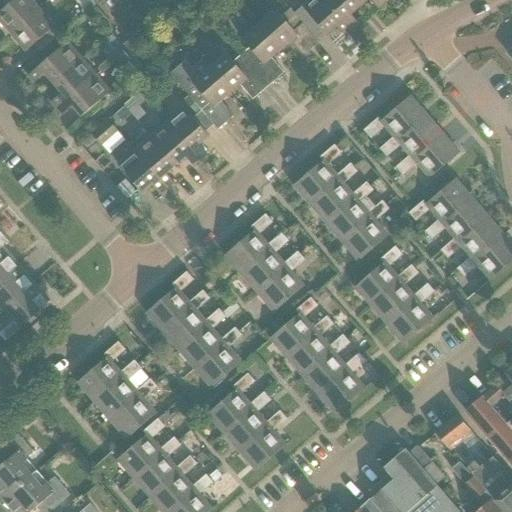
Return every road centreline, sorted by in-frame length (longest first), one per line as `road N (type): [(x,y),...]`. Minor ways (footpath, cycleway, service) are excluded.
road 1 (tertiary): [(140,274),(423,34)]
road 2 (residential): [(288,511),(511,323)]
road 3 (residential): [(140,274),(0,110)]
road 4 (tertiary): [(0,406),(140,274)]
road 5 (residential): [(511,179),(496,127),(423,34)]
